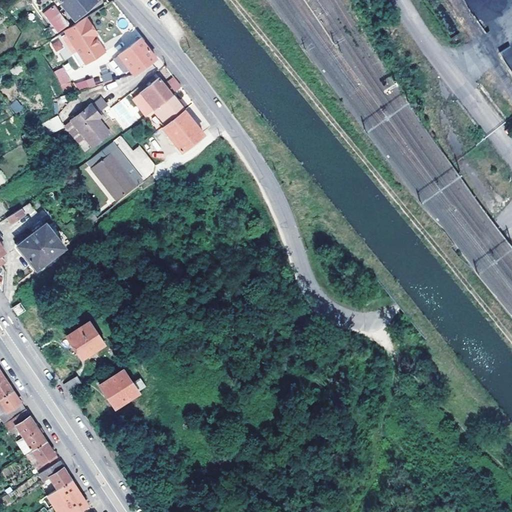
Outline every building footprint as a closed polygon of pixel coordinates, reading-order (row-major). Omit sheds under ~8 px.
[(99,1),(97,0),(61,0),(78,20),(99,1)] [(62,12),(56,4),(44,14),(60,32),(69,24),(61,13),(62,12)] [(67,31),(69,33),(87,21),(85,18),(67,30),(67,31)] [(91,18),(87,21),(96,34),(99,32),(91,18)] [(96,34),(87,21),(69,33),(88,64),(107,52),(96,34)] [(136,73),(157,58),(148,46),(143,38),(122,53),(136,73)] [(76,53),(72,55),(80,67),(84,64),(76,53)] [(25,71),(15,55),(4,63),(15,78),(25,71)] [(69,73),(73,70),(68,63),(64,66),(69,73)] [(63,91),(72,87),(64,67),(54,71),(63,91)] [(101,81),(111,81),(111,70),(101,69),(101,81)] [(77,91),(95,85),(93,77),(75,83),(77,91)] [(180,84),(177,80),(169,87),(162,77),(135,98),(148,115),(156,109),(159,107),(175,94),(183,87),(180,84)] [(159,107),(169,120),(171,122),(187,109),(182,103),(175,94),(159,107)] [(93,103),(101,111),(108,105),(100,96),(93,103)] [(108,108),(122,130),(140,118),(126,97),(108,108)] [(16,99),(9,106),(17,114),(23,107),(16,99)] [(94,144),(111,131),(99,117),(97,114),(100,112),(93,103),(74,119),(94,144)] [(166,123),(169,120),(159,107),(156,109),(166,123)] [(163,125),(184,152),(206,134),(187,109),(171,122),(169,120),(166,123),(163,125)] [(58,115),(44,122),(50,134),(64,127),(58,115)] [(112,154),(137,185),(143,181),(117,149),(112,154)] [(117,201),(137,185),(112,154),(92,169),(117,201)] [(29,204),(23,207),(28,215),(34,211),(29,204)] [(26,214),(22,207),(9,216),(13,222),(26,214)] [(37,269),(65,247),(46,222),(19,244),(37,269)] [(12,309),(18,316),(25,312),(20,304),(12,309)] [(67,337),(82,359),(105,343),(90,321),(67,337)] [(129,366),(123,370),(138,392),(143,388),(129,366)] [(138,392),(123,370),(100,386),(114,407),(124,401),(138,392)] [(0,398),(12,391),(7,383),(0,372),(0,398)] [(69,394),(81,386),(75,377),(63,384),(69,394)] [(12,391),(0,398),(0,416),(4,423),(24,410),(19,402),(12,391)] [(24,410),(4,423),(3,425),(8,432),(16,426),(32,450),(45,442),(33,423),(24,410)] [(45,442),(32,450),(40,463),(43,462),(53,455),(54,455),(49,447),(45,442)] [(53,455),(43,462),(46,467),(56,460),(53,455)] [(65,472),(58,462),(39,474),(43,482),(50,478),(58,489),(71,481),(65,472)] [(75,486),(71,481),(58,489),(72,511),(81,511),(81,510),(88,506),(83,499),(75,486)]
